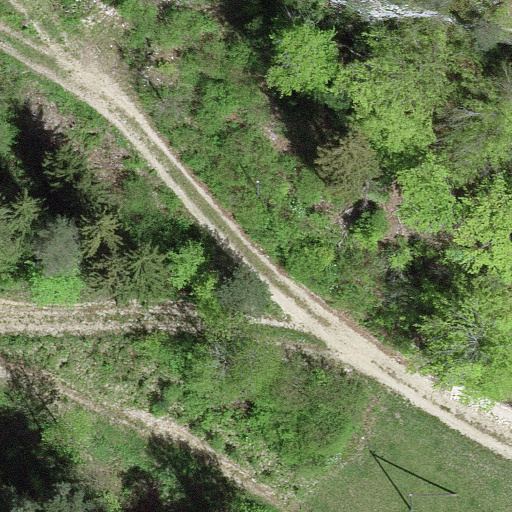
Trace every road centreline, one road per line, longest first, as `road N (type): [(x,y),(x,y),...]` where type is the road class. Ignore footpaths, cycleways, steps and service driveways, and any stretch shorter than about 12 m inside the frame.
road 1 (track): [(511,440),(318,319),(156,155),(56,66),(0,33)]
road 2 (track): [(0,343),(147,345),(318,319)]
road 3 (track): [(8,347),(266,511)]
